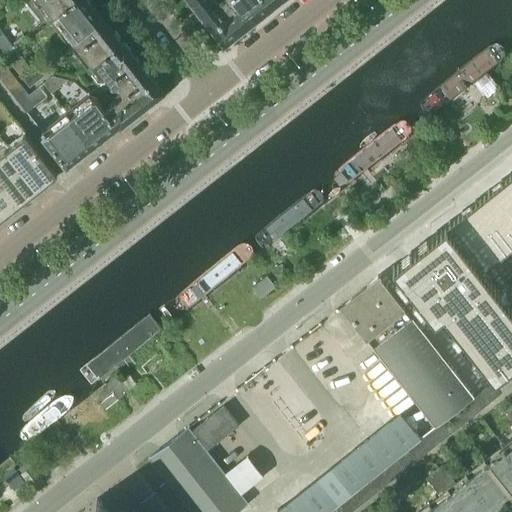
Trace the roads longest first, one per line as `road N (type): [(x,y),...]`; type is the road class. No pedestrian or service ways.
road 1 (residential): [(39,511),(511,139)]
road 2 (residential): [(213,84),(0,246)]
road 3 (residential): [(319,0),(213,84)]
